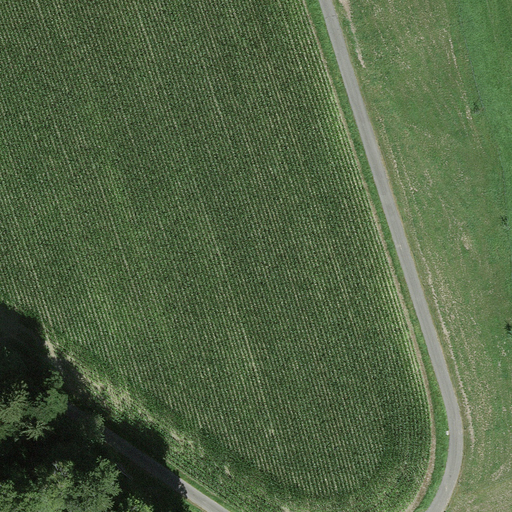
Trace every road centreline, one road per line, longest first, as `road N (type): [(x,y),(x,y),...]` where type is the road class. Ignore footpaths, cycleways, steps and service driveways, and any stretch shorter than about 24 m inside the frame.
road 1 (track): [(319,0),(449,404),(447,465),(433,511)]
road 2 (track): [(213,511),(0,361)]
